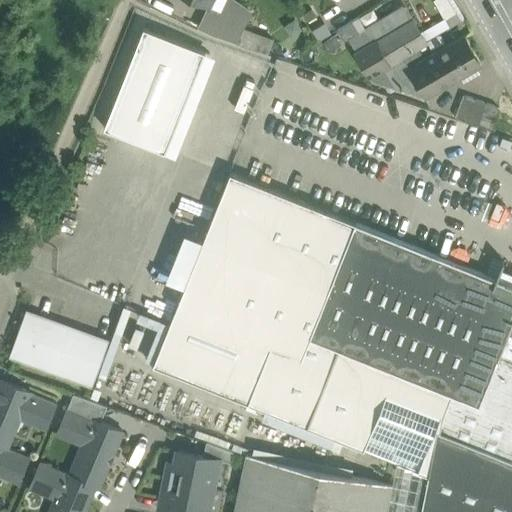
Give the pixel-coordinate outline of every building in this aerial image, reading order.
[(226,0),(211,34),(236,43),(242,29),(250,12),(233,0),(226,0)] [(365,28),(347,38),(369,76),(417,47),(426,42),(404,5),(365,28)] [(358,17),(337,29),(344,40),(347,38),(365,28),(358,17)] [(108,127),(182,153),(218,50),(144,24),(108,127)] [(242,29),(236,43),(267,53),(273,40),(242,29)] [(417,81),(472,50),(463,36),(424,59),(409,67),(417,81)] [(417,47),(369,76),(425,95),(417,81),(409,67),(424,59),(417,47)] [(472,50),(417,81),(425,95),(479,64),(472,50)] [(497,106),(463,94),(455,117),(489,129),(497,106)] [(301,355),(355,219),(231,167),(153,360),(429,469),(442,411),(301,355)] [(511,280),(503,278),(355,219),(322,304),(301,355),(442,411),(429,469),(420,511),(511,511),(511,362),(507,360),(498,356),(511,321),(511,280)] [(511,280),(511,265),(509,264),(503,278),(511,280)] [(107,342),(28,313),(24,326),(21,325),(17,336),(20,337),(14,354),(92,383),(107,342)] [(511,321),(498,356),(507,360),(511,362),(511,321)] [(56,402),(1,379),(0,381),(0,443),(7,447),(22,411),(48,422),(56,402)] [(101,403),(73,393),(67,407),(94,419),(101,403)] [(94,419),(67,407),(59,426),(85,437),(69,474),(95,485),(98,487),(123,431),(94,419)] [(233,452),(206,441),(203,455),(219,459),(219,460),(231,462),(233,452)] [(0,443),(0,466),(21,475),(29,456),(7,447),(0,443)] [(172,471),(215,480),(219,460),(219,459),(203,455),(178,450),(176,460),(174,460),(172,471)] [(385,511),(392,483),(246,453),(233,511),(385,511)] [(69,474),(40,461),(32,480),(58,491),(48,511),(83,511),(95,485),(69,474)] [(168,491),(211,500),(215,480),(172,471),(168,491)] [(208,511),(211,500),(168,491),(166,497),(160,495),(157,508),(174,511),(208,511)]
